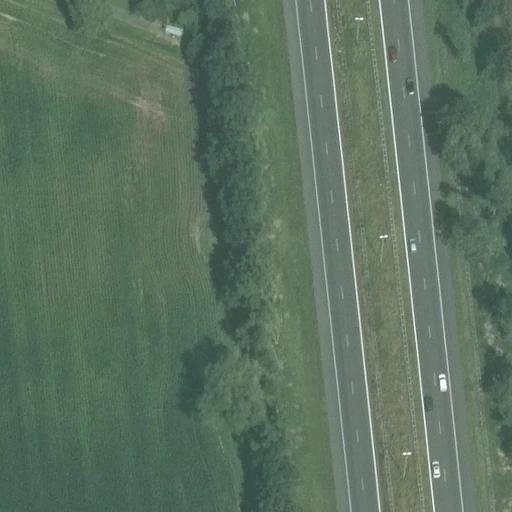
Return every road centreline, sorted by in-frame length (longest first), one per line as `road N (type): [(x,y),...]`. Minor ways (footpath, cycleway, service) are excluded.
road 1 (motorway): [(453,511),(398,0)]
road 2 (motorway): [(304,0),(358,511)]
